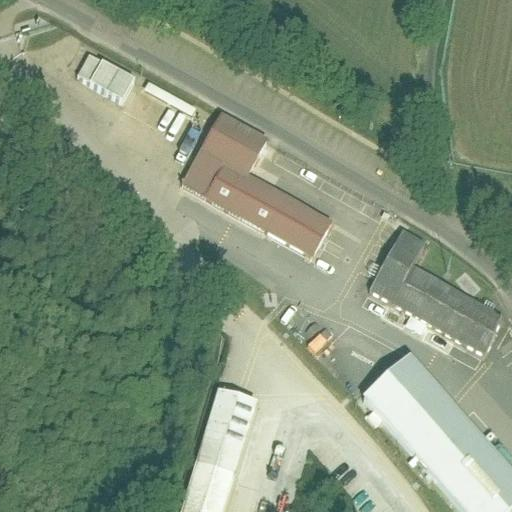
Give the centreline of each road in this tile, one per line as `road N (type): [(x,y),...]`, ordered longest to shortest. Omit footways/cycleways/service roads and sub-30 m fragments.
road 1 (unclassified): [(511,303),(466,258),(385,202),(29,0)]
road 2 (track): [(466,258),(436,174),(427,92),(438,0)]
